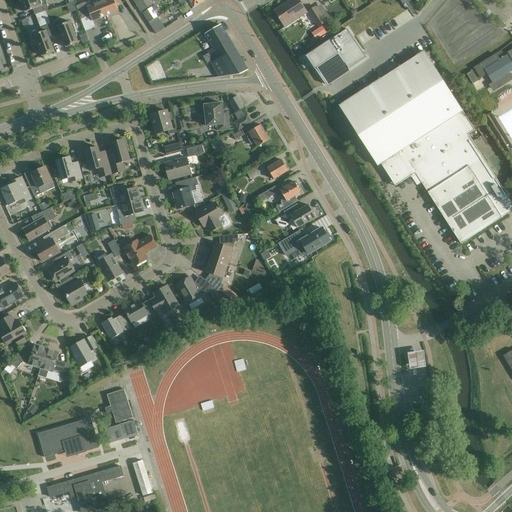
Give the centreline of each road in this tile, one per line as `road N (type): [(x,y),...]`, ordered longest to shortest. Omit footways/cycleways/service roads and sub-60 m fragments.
road 1 (tertiary): [(439,511),(403,435),(376,264),(269,77)]
road 2 (residential): [(0,211),(64,320),(165,266),(169,249),(130,97)]
road 3 (tertiary): [(130,97),(269,77)]
